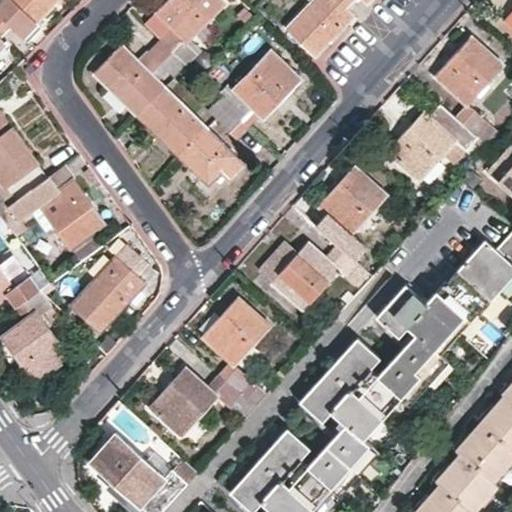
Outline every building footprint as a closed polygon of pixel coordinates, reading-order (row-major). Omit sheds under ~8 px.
[(0,0),(0,11),(12,23),(29,40),(42,26),(37,21),(56,0),(0,0)] [(179,31),(168,42),(186,61),(187,62),(202,48),(190,36),(225,0),(224,0),(167,0),(158,10),(179,31)] [(334,35),(355,13),(348,5),(353,0),(313,0),(289,26),(316,53),(334,35)] [(0,36),(12,23),(0,11),(0,47),(6,41),(0,36)] [(157,32),(142,17),(128,30),(144,45),(157,32)] [(468,102),(503,63),(471,34),(435,75),(466,104),(456,116),(477,136),(488,146),(500,132),(489,122),(468,102)] [(186,61),(168,42),(156,55),(146,64),(123,42),(95,71),(111,86),(128,103),(137,112),(165,84),(174,74),(186,61)] [(241,116),(249,124),(261,112),(265,116),(301,79),(271,49),(223,99),(229,104),(241,116)] [(180,154),(207,126),(165,84),(137,112),(180,154)] [(128,103),(111,86),(103,95),(119,111),(128,103)] [(217,92),(205,105),(217,116),(229,104),(223,99),(217,92)] [(444,153),(456,140),(465,149),(477,136),(456,116),(440,102),(427,115),(423,111),(387,150),(419,179),(444,153)] [(217,116),(238,136),(249,124),(241,116),(229,104),(217,116)] [(0,204),(1,206),(8,201),(10,203),(33,187),(24,173),(37,164),(38,163),(7,118),(0,123),(0,176),(6,185),(0,189),(0,192),(1,193),(0,193),(0,204)] [(207,126),(180,154),(208,182),(223,167),(230,175),(243,162),(207,126)] [(453,163),(465,149),(456,140),(444,153),(453,163)] [(511,142),(494,163),(505,173),(500,180),(511,190),(511,142)] [(47,178),(37,164),(24,173),(33,187),(47,178)] [(102,181),(89,164),(82,168),(95,186),(102,181)] [(320,205),(347,231),(336,242),(358,263),(370,249),(352,231),(387,193),(356,164),(320,205)] [(104,220),(74,176),(59,187),(50,175),(47,178),(33,187),(10,203),(21,218),(23,217),(33,209),(42,203),(55,222),(71,244),(104,220)] [(21,218),(10,203),(1,209),(17,233),(28,225),(23,217),(21,218)] [(55,222),(42,203),(33,209),(46,228),(55,222)] [(441,353),(479,309),(481,310),(511,274),(511,261),(511,260),(511,228),(496,247),(484,236),(447,279),(446,278),(425,301),(406,283),(404,281),(403,282),(375,315),(397,335),(406,323),(414,330),(420,336),(410,347),(404,341),(386,362),(391,367),(382,377),(377,372),(370,365),(379,355),(358,335),(300,399),(321,419),(330,410),(350,427),(339,440),(332,433),(317,452),(323,457),(314,467),(300,455),(309,445),(288,426),(230,489),(252,509),(261,499),(275,511),(215,511),(212,508),(208,511),(309,511),(331,488),(340,496),(380,452),(364,438),(402,396),(409,403),(448,360),(441,353)] [(370,272),(358,263),(336,242),(325,255),(309,240),(298,252),(273,279),(305,309),(340,269),(347,275),(358,285),(370,272)] [(273,279),(298,252),(287,241),(262,269),(273,279)] [(72,303),(100,329),(138,286),(131,280),(147,261),(126,242),(72,303)] [(29,274),(13,253),(0,262),(0,265),(15,285),(29,274)] [(0,297),(8,292),(16,305),(40,288),(41,288),(31,273),(15,285),(0,265),(0,297)] [(40,288),(16,305),(26,318),(4,334),(33,376),(68,351),(38,311),(51,302),(41,288),(40,288)] [(230,359),(218,371),(241,392),(247,397),(259,384),(236,363),(271,325),(239,296),(203,335),(230,359)] [(420,336),(414,330),(404,341),(410,347),(420,336)] [(391,367),(386,362),(377,372),(382,377),(391,367)] [(247,397),(241,392),(218,371),(207,383),(186,365),(150,404),(182,433),(218,394),(229,404),(242,416),(254,403),(247,397)] [(511,385),(511,386),(507,381),(500,390),(506,396),(490,415),(484,410),(478,418),(483,423),(465,443),(459,438),(454,445),(462,453),(444,473),(439,469),(432,476),(438,480),(421,500),(416,495),(409,504),(418,511),(416,511),(476,511),(500,485),(495,481),(511,462),(511,385)] [(145,504),(154,511),(159,511),(160,511),(198,469),(183,456),(174,466),(155,450),(147,458),(118,432),(93,458),(116,478),(145,504)] [(116,478),(111,484),(140,510),(145,504),(116,478)]
